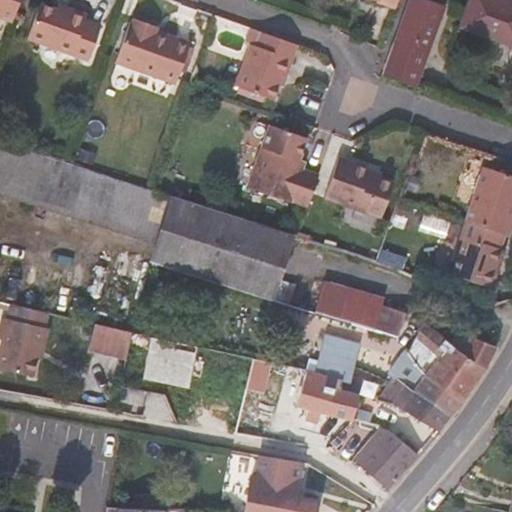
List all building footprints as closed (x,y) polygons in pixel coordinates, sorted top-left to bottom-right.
[(11,19),(18,0),(0,0),(0,22),(3,16),(11,19)] [(74,6),(59,0),(56,6),(72,11),(74,6)] [(417,86),(446,4),(436,0),(410,0),(397,38),(383,73),(417,86)] [(511,44),(511,1),(508,0),(470,0),(461,25),(511,44)] [(88,58),(101,23),(87,16),(89,11),(74,6),(72,11),(56,6),(46,2),(32,38),(88,58)] [(174,86),(188,45),(154,33),(155,29),(132,20),(130,24),(128,23),(113,64),(174,86)] [(245,29),(215,29),(215,52),(246,51),(245,29)] [(277,99),(298,43),(260,29),(256,43),(251,41),(236,83),(277,99)] [(301,159),(308,138),(269,124),(261,143),(246,186),(291,202),(303,170),(297,167),(301,159)] [(303,170),(306,161),(301,159),(297,167),(303,170)] [(380,219),(392,183),(380,179),(367,176),(369,170),(339,159),(325,199),(380,219)] [(511,194),(511,175),(483,165),(463,220),(490,229),(506,234),(511,219),(505,216),(511,194)] [(382,174),(369,170),(367,176),(380,179),(382,174)] [(267,285),(286,232),(168,192),(145,259),(205,279),(262,298),(267,285)] [(487,267),(494,246),(485,243),(490,229),(463,220),(461,219),(443,272),(487,287),(493,271),(487,267)] [(493,271),(500,248),(494,246),(487,267),(493,271)] [(356,329),(368,298),(319,280),(317,285),(308,314),(327,320),(356,329)] [(308,314),(317,285),(312,283),(301,311),(308,314)] [(283,305),(287,292),(267,285),(262,298),(283,305)] [(394,342),(401,317),(373,307),(376,300),(368,298),(356,329),(370,334),(394,342)] [(57,328),(61,315),(24,304),(21,318),(16,318),(11,336),(15,338),(12,351),(49,360),(51,349),(56,349),(61,330),(57,328)] [(503,327),(471,316),(442,305),(433,308),(428,314),(456,327),(469,333),(494,345),(503,327)] [(359,362),(370,334),(356,329),(327,320),(315,354),(356,368),(359,362)] [(131,333),(95,324),(89,351),(125,360),(131,333)] [(488,356),(494,345),(469,333),(462,346),(449,339),(421,324),(419,327),(404,350),(422,371),(465,392),(488,356)] [(462,346),(469,333),(456,327),(449,339),(462,346)] [(188,382),(255,393),(261,358),(194,347),(188,382)] [(465,392),(422,371),(404,350),(389,380),(404,386),(452,409),(465,392)] [(44,378),(49,360),(12,351),(7,368),(44,378)] [(349,387),(356,368),(315,354),(309,374),(349,387)] [(345,422),(352,395),(347,394),(349,387),(309,374),(305,384),(298,382),(291,407),(306,412),(303,421),(313,424),(317,414),(345,422)] [(452,409),(404,386),(389,380),(377,402),(390,407),(397,411),(402,404),(440,426),(452,409)] [(378,431),(390,407),(377,402),(352,395),(345,422),(372,429),(378,431)] [(414,457),(378,431),(372,429),(359,445),(346,461),(371,481),(383,465),(398,476),(414,457)] [(315,511),(317,501),(305,499),(296,498),(303,461),(264,455),(260,483),(254,482),(244,511),(315,511)] [(305,499),(311,464),(303,461),(296,498),(305,499)] [(385,491),(398,477),(398,476),(383,465),(371,481),(385,491)]
